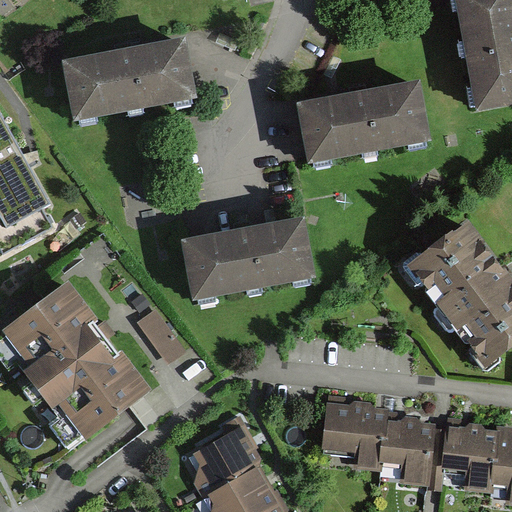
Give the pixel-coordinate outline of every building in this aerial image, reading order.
[(511,0),(465,0),(461,1),(479,115),(511,110),(511,0)] [(171,35),(48,56),(56,106),(180,85),(171,35)] [(424,93),(305,114),(314,166),(433,145),(424,93)] [(52,210),(0,117),(0,250),(5,259),(52,232),(43,215),(52,210)] [(309,227),(188,248),(198,305),(319,283),(309,227)] [(511,281),(474,228),(415,271),(487,371),(511,353),(511,281)] [(68,294),(3,342),(83,451),(149,403),(68,294)] [(138,324),(169,365),(188,351),(157,310),(138,324)] [(356,468),(381,470),(383,447),(387,447),(389,431),(390,416),(331,411),(328,454),(357,456),(356,468)] [(190,462),(211,497),(252,472),(262,466),(241,431),(190,462)] [(441,435),(389,431),(387,447),(383,447),(381,470),(403,472),(402,487),(437,490),(441,435)] [(468,492),(490,493),(494,438),(451,435),(448,474),(469,476),(468,492)] [(507,504),(511,504),(511,439),(494,438),(490,493),(508,495),(507,504)] [(266,511),(274,507),(252,472),(211,497),(209,499),(216,511),(266,511)]
